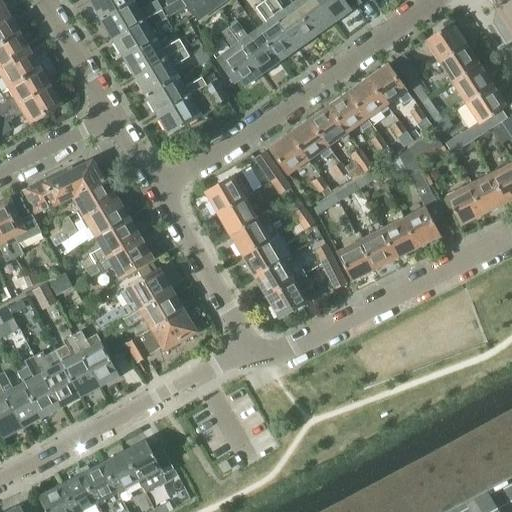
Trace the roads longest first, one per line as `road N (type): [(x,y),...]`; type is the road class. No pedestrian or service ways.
road 1 (residential): [(155,181),(430,0)]
road 2 (residential): [(245,345),(271,354),(511,236)]
road 3 (residential): [(0,474),(245,345)]
road 4 (residential): [(245,345),(155,181)]
road 5 (residential): [(107,116),(42,0)]
road 6 (residential): [(107,116),(0,173)]
